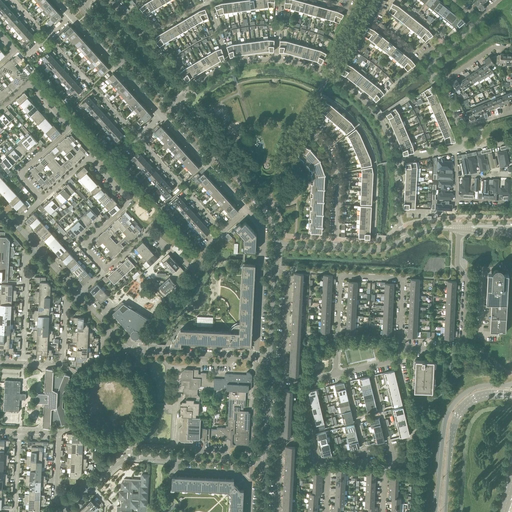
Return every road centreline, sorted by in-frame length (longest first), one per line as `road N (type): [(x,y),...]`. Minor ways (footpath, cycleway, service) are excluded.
road 1 (residential): [(335,374),(340,276),(402,278),(399,347)]
road 2 (residential): [(105,270),(83,245),(128,203),(94,163),(82,161),(38,201)]
road 3 (residential): [(38,201),(17,176),(69,127),(28,82),(0,108)]
road 4 (residential): [(399,347),(462,350),(466,275),(457,264),(458,230)]
road 5 (tertiary): [(275,244),(269,213),(171,106)]
road 6 (secondary): [(511,385),(475,387),(448,411),(435,511)]
road 7 (residential): [(396,160),(383,126),(349,87),(275,59)]
road 8 (secondary): [(445,511),(455,417),(479,396),(511,395)]
road 9 (residential): [(137,137),(46,38)]
road 10 (residential): [(335,247),(338,181),(326,147),(301,129)]
road 11 (residential): [(222,232),(137,137)]
road 12 (residential): [(161,115),(246,209)]
road 13 (residential): [(282,380),(287,271),(274,271)]
road 14 (residential): [(191,89),(109,0)]
